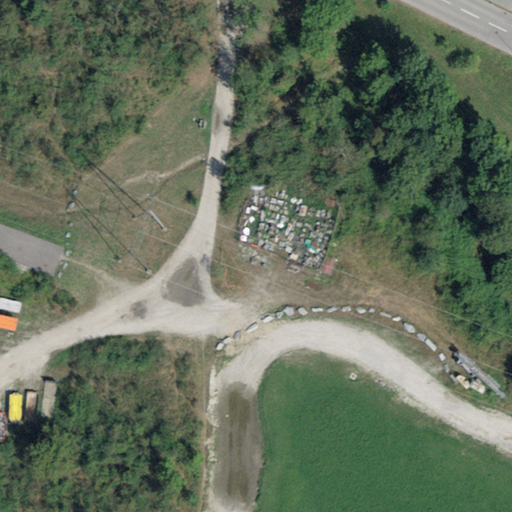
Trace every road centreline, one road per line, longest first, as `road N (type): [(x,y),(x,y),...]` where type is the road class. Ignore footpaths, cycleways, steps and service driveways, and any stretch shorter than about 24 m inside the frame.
road 1 (track): [(230,0),(222,119),(189,284),(176,305),(82,327),(0,370)]
road 2 (track): [(176,305),(319,337),(388,372),(439,413),(511,428)]
